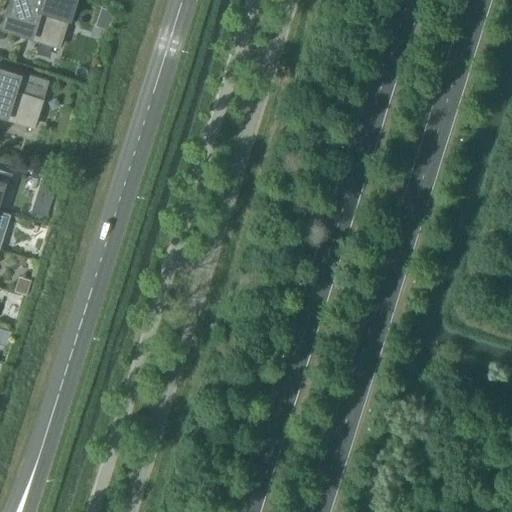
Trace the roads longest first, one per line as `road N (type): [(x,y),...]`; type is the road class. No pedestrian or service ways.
road 1 (secondary): [(411,0),(249,511)]
road 2 (secondary): [(316,511),(478,0)]
road 3 (unknown): [(146,511),(307,0)]
road 4 (tertiary): [(27,511),(188,0)]
